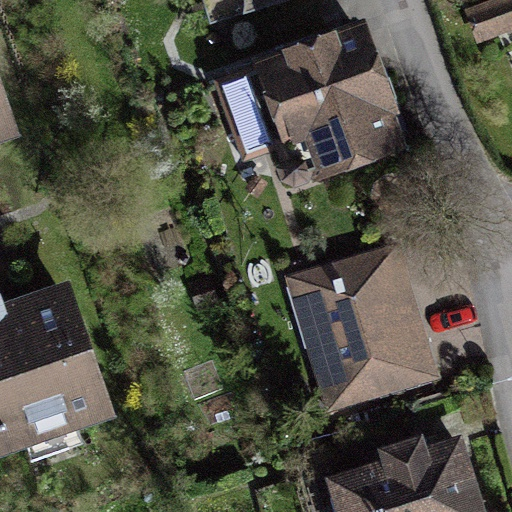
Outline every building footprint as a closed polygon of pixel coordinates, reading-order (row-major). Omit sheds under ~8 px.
[(355,33),(216,85),(246,163),(288,148),(304,191),(401,155),(380,97),(355,33)] [(0,61),(0,161),(30,151),(0,61)] [(410,251),(292,282),(327,413),(444,382),(410,251)] [(72,292),(0,315),(0,457),(115,419),(72,292)] [(489,511),(473,448),(328,486),(335,511),(489,511)]
